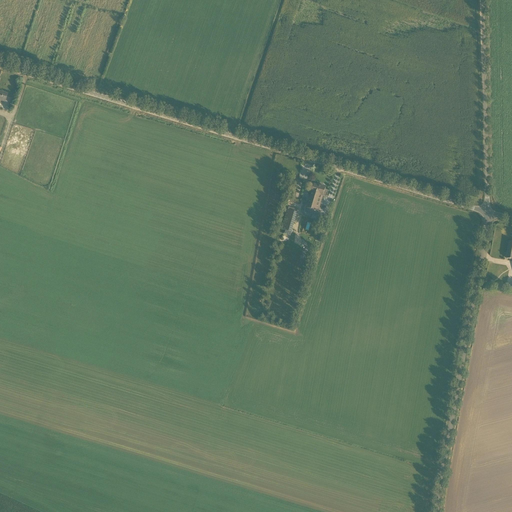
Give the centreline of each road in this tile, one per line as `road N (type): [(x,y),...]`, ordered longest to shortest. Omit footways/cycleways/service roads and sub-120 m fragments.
road 1 (unclassified): [(485,207),(0,65)]
road 2 (unclassified): [(433,511),(485,207)]
road 3 (unclassified): [(485,207),(480,0)]
